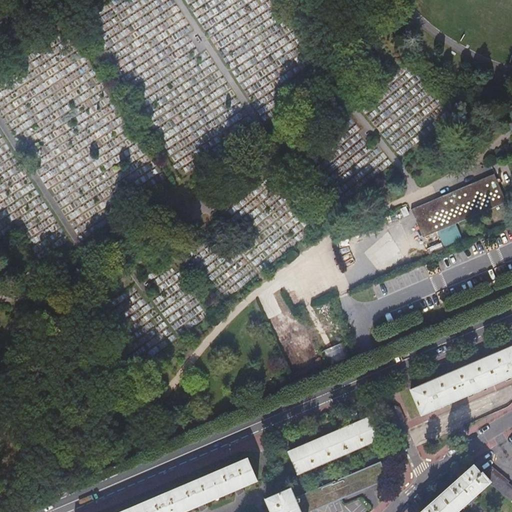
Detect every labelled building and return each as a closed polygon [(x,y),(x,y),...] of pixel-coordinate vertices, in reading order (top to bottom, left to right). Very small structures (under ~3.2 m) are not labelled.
[(440,198),(452,227),(508,204),(496,175),(440,198)] [(425,238),(452,227),(440,198),(412,209),(425,238)] [(511,346),(473,363),(410,390),(420,416),(440,407),(477,392),(510,378),(511,376),(511,346)] [(385,415),(391,428),(405,421),(399,409),(394,407),(387,410),(385,415)] [(371,418),(288,452),(299,477),(381,443),(371,418)] [(257,483),(248,460),(124,511),(186,511),(197,508),(199,510),(202,509),(206,509),(205,504),(235,492),(236,494),(240,493),(245,492),(243,488),(257,483)] [(313,511),(343,501),(346,500),(389,483),(382,465),(295,499),(300,511),(313,511)] [(457,511),(468,502),(469,503),(475,499),(473,498),(488,485),(475,467),(423,511),(457,511)] [(300,511),(295,499),(291,490),(266,500),(270,511),(300,511)]
